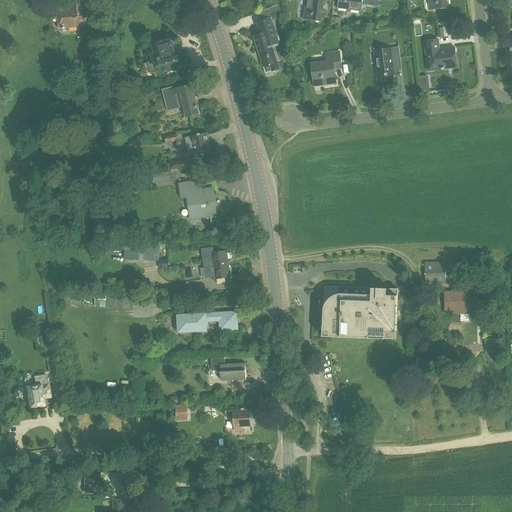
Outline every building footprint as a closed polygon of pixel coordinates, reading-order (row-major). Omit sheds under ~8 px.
[(305,0),(303,19),(321,22),(323,0),(305,0)] [(338,0),(338,8),(361,11),(362,5),(378,7),(379,0),(338,0)] [(428,0),(430,10),(447,8),(446,0),(428,0)] [(56,7),(59,29),(87,25),(83,1),(66,4),(66,5),(56,7)] [(263,67),(265,73),(272,71),(280,68),(278,62),(277,62),(272,45),(278,43),(272,21),(282,18),(278,5),(260,10),(263,22),(257,24),(260,34),(254,36),(263,67)] [(241,30),(249,27),(248,21),(239,24),(241,30)] [(153,48),(154,51),(145,53),(147,62),(142,64),(144,74),(157,71),(156,68),(164,65),(167,73),(174,71),(171,63),(178,61),(184,59),(181,51),(176,53),(175,50),(175,51),(171,39),(169,35),(160,38),(159,37),(157,36),(153,37),(152,40),(149,41),(151,49),(153,48)] [(425,51),(428,71),(457,68),(454,47),(440,49),(439,39),(423,41),(424,51),(425,51)] [(374,66),(375,77),(394,75),(394,70),(393,60),(401,59),(399,47),(392,48),(375,49),(377,65),(374,66)] [(314,85),(314,87),(328,85),(327,81),(336,79),(335,71),(334,66),(341,65),(339,52),(325,54),(326,62),(311,64),(314,85)] [(104,81),(102,56),(90,57),(93,82),(104,81)] [(360,95),(370,90),(365,81),(355,86),(360,95)] [(184,107),(186,117),(199,114),(191,84),(173,89),(172,87),(162,90),(166,106),(177,103),(178,108),(184,107)] [(191,153),(192,158),(199,157),(212,154),(207,132),(192,136),(188,137),(190,145),(194,144),(196,152),(191,153)] [(166,143),(178,139),(177,134),(165,137),(166,143)] [(171,170),(171,172),(178,172),(178,169),(189,168),(187,160),(169,162),(169,163),(170,169),(170,170),(171,170)] [(153,174),(154,183),(170,180),(168,172),(153,174)] [(186,198),(190,221),(211,218),(210,215),(216,214),(216,213),(220,212),(221,216),(225,214),(229,211),(231,206),(231,201),(229,196),(224,192),(218,191),(215,182),(196,184),(195,181),(179,184),(181,198),(182,199),(186,198)] [(132,260),(159,261),(159,246),(132,244),(132,249),(129,249),(128,258),(132,258),(132,260)] [(217,279),(218,282),(225,282),(225,277),(231,276),(228,259),(229,258),(231,257),(231,256),(231,254),(230,253),(228,253),(227,253),(226,251),(214,253),(213,247),(201,249),(205,278),(214,277),(214,279),(217,279)] [(159,260),(159,267),(168,268),(169,260),(159,260)] [(426,262),(426,284),(446,284),(446,262),(426,262)] [(445,292),(445,314),(478,313),(478,298),(483,298),(482,282),(471,282),(463,283),(463,289),(456,289),(456,291),(445,292)] [(186,287),(188,298),(206,296),(204,284),(186,287)] [(337,287),(324,287),(322,336),(360,338),(396,339),(398,289),(371,288),(371,295),(362,294),(337,293),(337,287)] [(95,296),(94,307),(106,308),(107,297),(95,296)] [(195,329),(195,331),(204,330),(204,329),(206,328),(205,319),(210,318),(211,320),(220,319),(220,330),(237,329),(236,312),(199,314),(199,310),(187,311),(187,315),(178,316),(179,330),(195,329)] [(38,336),(40,347),(52,345),(50,334),(38,336)] [(221,372),(221,380),(245,379),(245,364),(225,365),(225,357),(211,358),(212,370),(221,372)] [(25,388),(28,409),(45,407),(43,399),(51,397),(47,374),(33,376),(35,385),(25,388)] [(176,414),(177,421),(188,420),(188,413),(187,405),(176,405),(176,414)] [(234,414),(235,431),(244,430),(244,426),(252,426),(251,410),(246,410),(246,407),(233,407),(225,408),(226,414),(234,414)] [(15,434),(25,432),(24,425),(14,427),(15,434)] [(85,472),(85,492),(98,492),(98,472),(85,472)] [(122,511),(122,499),(112,499),(111,511),(122,511)]
